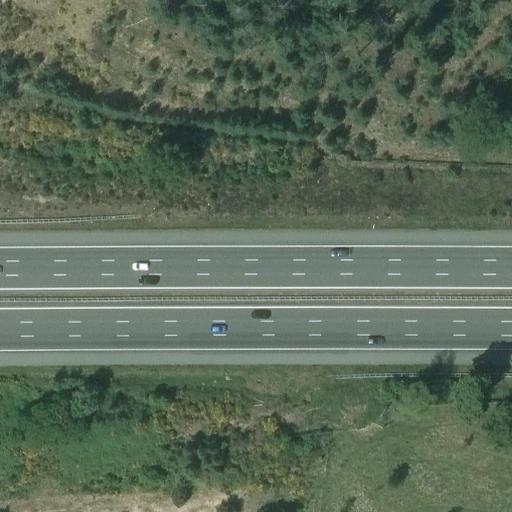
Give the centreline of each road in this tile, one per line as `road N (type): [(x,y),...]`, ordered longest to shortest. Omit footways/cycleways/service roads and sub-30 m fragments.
road 1 (motorway): [(0,331),(511,330)]
road 2 (motorway): [(511,269),(0,270)]
